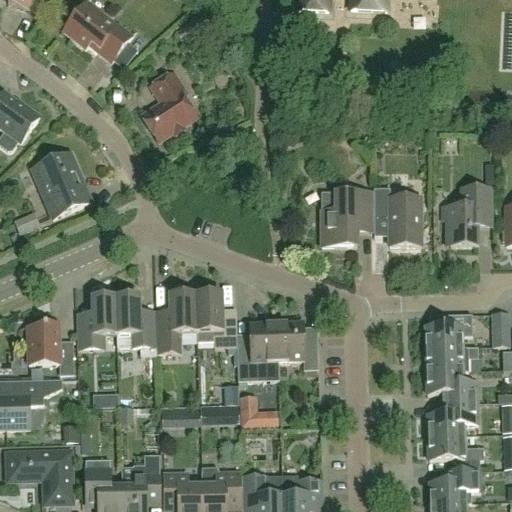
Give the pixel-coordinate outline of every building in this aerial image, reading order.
[(0,0),(2,2),(6,4),(11,4),(9,9),(29,17),(35,0),(0,0)] [(300,0),(300,16),(327,18),(327,0),(352,0),(351,13),(385,15),(386,0),(300,0)] [(86,7),(63,36),(86,54),(89,49),(111,67),(133,40),(118,29),(117,31),(86,7)] [(191,22),(180,31),(200,44),(204,31),(191,22)] [(162,108),(142,121),(158,147),(196,122),(188,110),(185,111),(180,102),(187,98),(174,77),(151,91),(162,108)] [(370,103),(371,80),(354,80),(353,102),(370,103)] [(12,157),(19,147),(20,148),(40,121),(18,105),(17,106),(4,97),(0,101),(0,136),(3,138),(0,142),(0,152),(7,158),(12,157)] [(53,224),(92,207),(71,158),(32,175),(53,224)] [(485,169),(485,193),(465,193),(465,202),(461,202),(461,211),(442,211),(442,225),(446,225),(446,251),(477,251),(477,222),(491,222),(491,193),(494,193),(494,169),(485,169)] [(390,193),(373,193),(374,241),(389,241),(389,251),(421,251),(421,203),(390,203),(390,193)] [(357,217),(371,217),(371,197),(321,198),(321,216),(321,252),(357,251),(357,217)] [(20,241),(40,231),(34,217),(13,227),(20,241)] [(14,249),(19,246),(15,237),(10,239),(14,249)] [(197,337),(195,299),(169,300),(170,317),(156,317),(157,359),(180,358),(180,338),(196,337),(197,337)] [(197,348),(214,347),(214,353),(237,352),(236,314),(222,315),(222,299),(195,299),(197,337),(196,337),(197,348)] [(139,301),(116,302),(117,339),(117,354),(141,353),(141,362),(157,361),(157,359),(156,317),(155,317),(140,317),(139,301)] [(117,339),(116,302),(92,303),(92,329),(77,329),(78,355),(104,354),(104,340),(117,339)] [(426,354),(462,353),(461,342),(472,342),(472,320),(429,321),(429,332),(425,332),(426,354)] [(44,331),(18,332),(18,333),(28,333),(29,370),(59,369),(60,380),(74,380),(73,346),(59,347),(59,328),(43,329),(44,331)] [(303,328),(276,329),(277,367),(303,366),(304,375),(318,375),(317,343),(303,343),(303,328)] [(277,367),(276,329),(250,329),(251,353),(237,353),(238,386),(278,385),(277,367)] [(492,352),(509,351),(509,330),(492,331),(492,352)] [(462,353),(426,354),(426,378),(462,377),(469,377),(469,364),(478,364),(478,352),(462,353)] [(211,376),(210,357),(193,358),(194,377),(211,376)] [(462,377),(426,378),(427,400),(453,399),(454,409),(478,408),(477,387),(463,387),(462,377)] [(17,386),(17,402),(0,402),(0,434),(30,433),(29,410),(44,410),(43,402),(62,393),(61,385),(17,386)] [(478,408),(454,409),(454,419),(428,420),(428,442),(464,441),(464,430),(478,429),(478,408)] [(511,409),(502,409),(502,425),(511,424),(511,409)] [(238,410),(200,411),(201,430),(238,429),(238,410)] [(133,421),(133,417),(133,412),(119,413),(120,422),(133,421)] [(162,433),(200,432),(199,412),(162,413),(162,433)] [(464,441),(428,442),(429,466),(455,465),(455,477),(479,476),(479,465),(483,465),(483,453),(469,453),(464,453),(464,441)] [(503,462),(511,462),(511,441),(502,442),(503,462)] [(45,509),(72,508),(70,457),(8,459),(8,485),(44,484),(45,509)] [(133,471),(133,472),(121,472),(122,511),(146,511),(146,493),(160,492),(160,480),(159,460),(144,461),(144,471),(133,471)] [(121,472),(122,492),(110,492),(110,465),(85,465),(86,493),(98,493),(98,511),(122,511),(121,472)] [(240,511),(240,478),(217,478),(217,473),(201,473),(201,491),(202,491),(202,511),(240,511)] [(456,487),(429,488),(430,510),(466,509),(471,509),(470,498),(480,497),(480,487),(479,476),(455,477),(456,487)] [(202,511),(202,491),(187,491),(187,478),(163,479),(164,499),(163,511),(202,511)] [(282,511),(281,481),(242,482),(242,511),(282,511)] [(321,511),(321,485),(298,486),(298,481),(281,481),(282,511),(321,511)]
